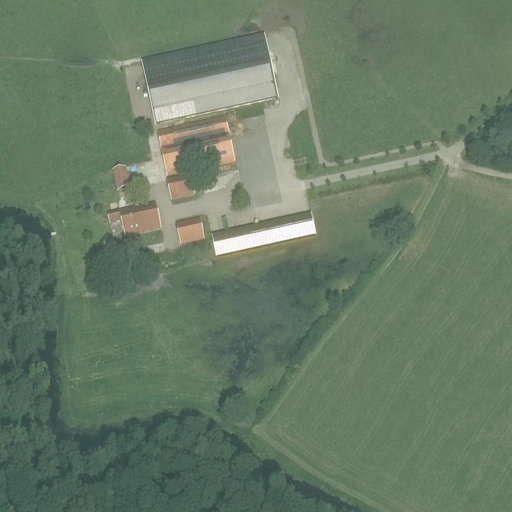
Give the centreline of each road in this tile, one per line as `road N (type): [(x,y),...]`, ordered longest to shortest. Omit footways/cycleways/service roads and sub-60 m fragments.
road 1 (track): [(511,175),(450,155),(377,277),(267,416),(263,430),(271,443),(383,511)]
road 2 (track): [(218,200),(166,213),(132,63),(275,33),(289,102),(277,136),(288,186)]
road 3 (track): [(0,329),(29,407),(9,449),(45,499),(84,489),(112,511)]
